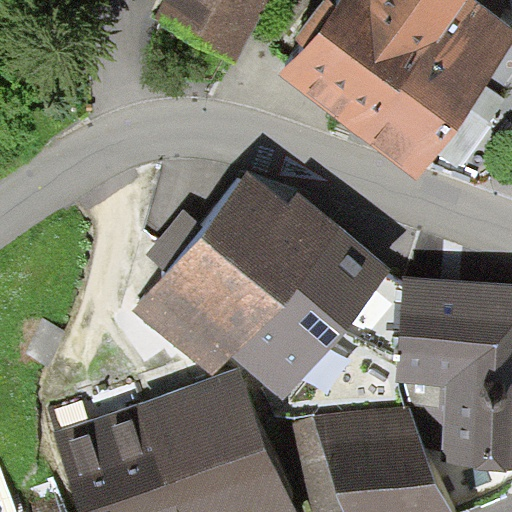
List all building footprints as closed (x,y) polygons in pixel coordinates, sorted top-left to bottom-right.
[(269,0),(162,0),(152,20),(236,63),(269,0)] [(336,0),(334,3),(302,46),(279,78),(417,180),(511,44),(511,28),(474,0),(336,0)] [(302,46),(334,3),(330,0),(324,0),(295,40),(302,46)] [(165,271),(133,309),(213,375),(229,355),(282,399),(389,269),(298,193),(289,203),(249,170),(203,226),(165,271)] [(165,271),(203,226),(183,210),(145,255),(165,271)] [(511,283),(403,277),(397,385),(446,388),(442,459),(511,463),(511,283)] [(292,511),(240,366),(54,433),(82,511),(292,511)] [(453,511),(410,409),(312,416),(347,511),(453,511)] [(347,511),(312,416),(281,421),(315,511),(347,511)]
